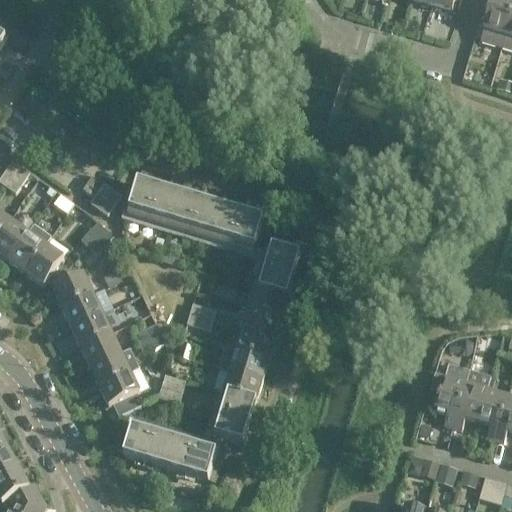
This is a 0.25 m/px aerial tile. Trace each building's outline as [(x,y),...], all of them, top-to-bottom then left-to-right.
[(431,9),(433,0),(411,0),(410,3),(431,9)] [(456,0),(433,0),(431,9),(452,15),(456,0)] [(511,19),(511,5),(494,0),(493,0),(481,45),(503,51),(511,19)] [(511,53),(511,19),(503,51),(511,53)] [(10,37),(3,32),(0,29),(0,41),(5,45),(10,37)] [(511,85),(499,82),(496,91),(510,95),(511,89),(511,85)] [(12,164),(5,174),(14,180),(21,171),(12,164)] [(21,171),(14,180),(23,186),(29,177),(21,171)] [(14,180),(5,174),(0,181),(0,185),(7,190),(14,180)] [(23,186),(14,180),(7,190),(16,196),(23,186)] [(103,189),(91,181),(83,193),(94,201),(97,197),(103,189)] [(138,186),(133,202),(128,219),(254,256),(264,223),(138,186)] [(97,197),(106,203),(113,193),(104,187),(103,189),(97,197)] [(121,199),(113,193),(106,203),(115,209),(121,199)] [(91,206),(99,212),(106,203),(97,197),(94,201),(91,206)] [(108,218),(115,209),(106,203),(99,212),(108,218)] [(0,238),(10,224),(0,217),(0,238)] [(0,238),(0,259),(8,265),(28,237),(10,224),(0,238)] [(100,244),(108,236),(101,228),(92,237),(100,244)] [(26,277),(46,249),(51,241),(33,229),(28,237),(8,265),(26,277)] [(107,252),(116,244),(108,236),(100,244),(107,252)] [(84,245),(91,253),(100,244),(92,237),(84,245)] [(303,251),(295,249),(270,241),(267,251),(283,255),(300,260),(303,251)] [(107,252),(100,244),(91,253),(99,260),(107,252)] [(26,277),(44,290),(64,262),(46,249),(26,277)] [(300,260),(283,255),(267,251),(254,292),(271,297),(288,302),(300,260)] [(84,277),(53,292),(62,312),(93,297),(92,295),(95,294),(96,296),(106,291),(103,284),(97,282),(91,285),(92,287),(89,288),(84,277)] [(288,302),(271,297),(254,292),(248,313),(281,323),(288,302)] [(62,312),(71,332),(102,317),(93,297),(62,312)] [(193,308),(190,318),(201,322),(204,311),(193,308)] [(215,315),(204,311),(201,322),(212,325),(215,315)] [(248,313),(242,334),(275,344),(281,323),(248,313)] [(71,332),(81,351),(112,337),(102,317),(71,332)] [(201,322),(190,318),(187,328),(198,332),(201,322)] [(212,325),(201,322),(198,332),(209,335),(212,325)] [(150,343),(161,337),(156,328),(145,333),(150,343)] [(134,338),(139,348),(150,343),(145,333),(134,338)] [(242,334),(236,355),(269,365),(275,344),(242,334)] [(90,371),(121,356),(112,337),(81,351),(90,371)] [(161,337),(150,343),(154,352),(165,347),(161,337)] [(150,343),(139,348),(143,357),(154,352),(150,343)] [(269,365),(236,355),(224,351),(218,372),(220,373),(229,376),(262,386),(269,365)] [(99,391),(131,376),(121,356),(90,371),(99,391)] [(445,379),(435,376),(431,393),(440,396),(435,413),(448,416),(444,429),(453,432),(469,375),(448,368),(445,379)] [(220,373),(213,394),(223,397),(256,407),(262,386),(229,376),(220,373)] [(491,381),(469,375),(453,432),(461,434),(465,421),(477,425),(487,391),(491,381)] [(131,376),(99,391),(109,411),(114,408),(119,420),(142,409),(137,397),(140,396),(131,376)] [(164,391),(174,395),(178,383),(167,380),(164,391)] [(178,383),(174,395),(185,398),(188,386),(178,383)] [(161,403),(171,406),(174,395),(164,391),(161,403)] [(477,425),(490,429),(486,441),(495,444),(509,398),(487,391),(477,425)] [(174,395),(171,406),(181,409),(185,398),(174,395)] [(211,438),(227,443),(244,448),(256,407),(223,397),(211,438)] [(495,444),(504,446),(507,434),(511,435),(511,398),(509,398),(495,444)] [(123,460),(186,478),(207,485),(216,451),(133,427),(123,460)] [(0,450),(0,477),(17,468),(5,447),(0,450)] [(216,487),(221,471),(226,454),(216,451),(207,485),(216,487)] [(424,463),(420,478),(435,483),(439,468),(424,463)] [(47,509),(34,486),(29,490),(17,468),(0,477),(0,502),(2,505),(7,502),(11,510),(11,511),(47,509)]
